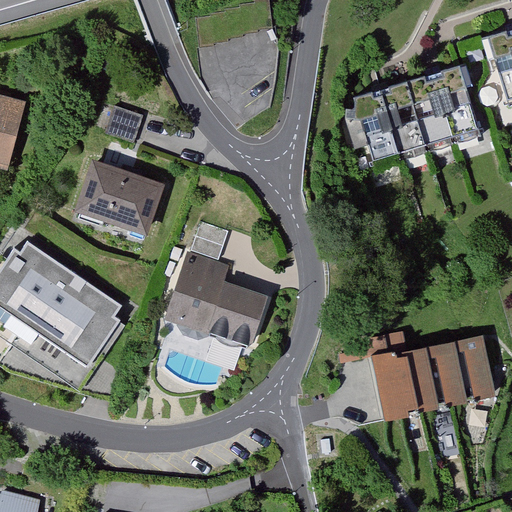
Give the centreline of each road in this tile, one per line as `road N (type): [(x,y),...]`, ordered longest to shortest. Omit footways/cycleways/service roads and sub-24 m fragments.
road 1 (residential): [(271,396),(228,428),(174,445),(131,444),(0,409)]
road 2 (residential): [(269,180),(295,223),(312,290),(301,345),(271,396)]
road 3 (residential): [(147,0),(207,123),(269,180)]
road 4 (residential): [(317,0),(297,132),(269,180)]
road 5 (residential): [(271,396),(307,511)]
